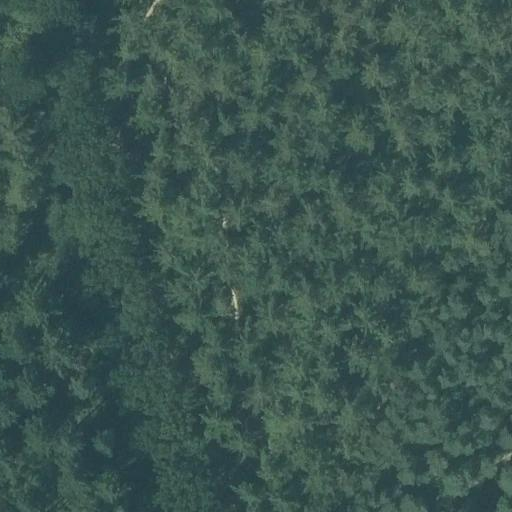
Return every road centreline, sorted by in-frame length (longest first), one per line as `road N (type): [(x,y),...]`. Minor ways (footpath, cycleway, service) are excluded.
road 1 (track): [(70,0),(207,511)]
road 2 (track): [(312,511),(511,143)]
